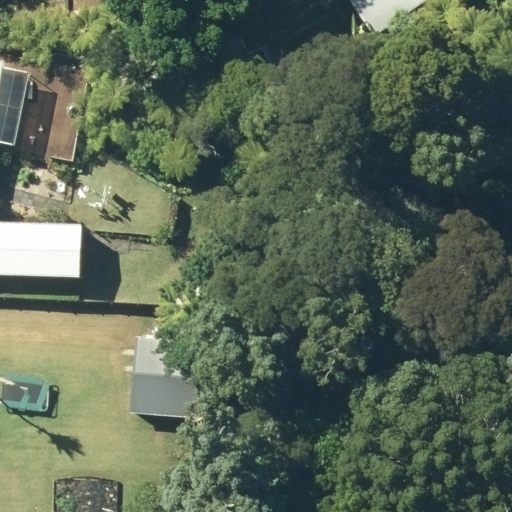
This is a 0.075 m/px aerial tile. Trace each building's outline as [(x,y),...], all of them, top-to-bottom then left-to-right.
[(356,0),(383,40),(440,0),(356,0)] [(219,55),(235,90),(263,75),(247,41),(219,55)] [(0,130),(13,68),(0,65),(0,130)] [(0,278),(87,281),(89,229),(0,225),(0,278)] [(216,425),(221,345),(141,339),(135,419),(216,425)]
